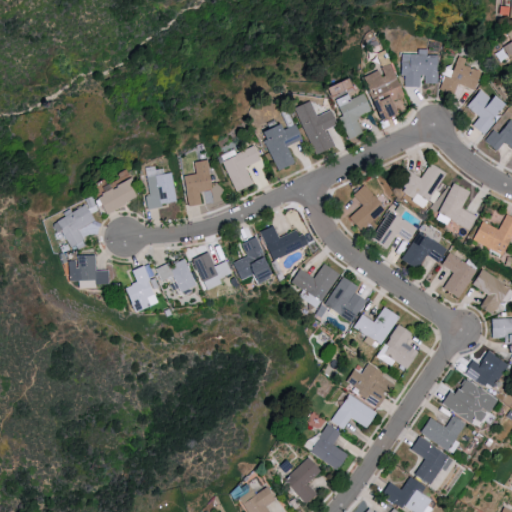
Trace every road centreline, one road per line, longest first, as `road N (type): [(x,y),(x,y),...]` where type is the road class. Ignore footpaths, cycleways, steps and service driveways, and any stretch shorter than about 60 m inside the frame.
road 1 (residential): [(338,511),(463,333),(342,254),(308,191)]
road 2 (residential): [(125,242),(265,210),(434,126),(463,159),(511,189)]
